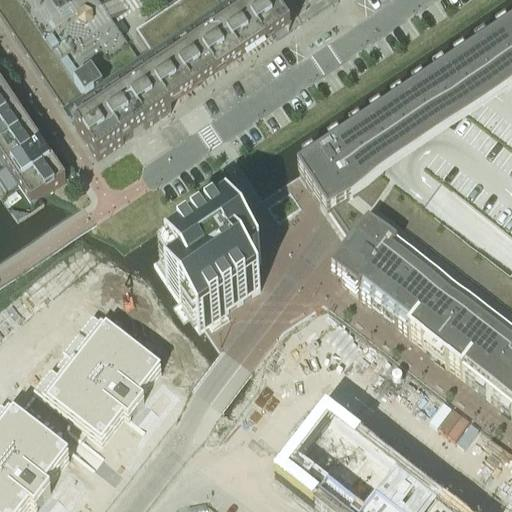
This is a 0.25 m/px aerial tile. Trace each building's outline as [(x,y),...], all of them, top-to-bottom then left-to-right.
[(0,0),(0,19),(96,163),(122,146),(126,143),(132,139),(144,131),(154,124),(170,113),(290,33),(284,25),(268,1),(254,11),(246,0),(0,0)] [(511,34),(289,181),(319,213),(358,233),(346,256),(368,268),(335,289),(511,423),(511,34)] [(4,94),(0,96),(0,122),(16,112),(4,94)] [(16,112),(0,122),(0,149),(28,130),(16,112)] [(28,130),(0,149),(0,162),(6,171),(40,148),(28,130)] [(40,148),(6,171),(18,190),(53,166),(40,148)] [(53,166),(18,190),(30,208),(65,184),(53,166)] [(226,217),(152,267),(199,337),(252,299),(238,280),(259,267),(226,217)] [(71,367),(42,405),(69,426),(86,440),(101,451),(123,424),(128,427),(130,425),(143,408),(138,404),(142,399),(160,376),(129,352),(131,349),(119,340),(116,343),(100,330),(86,348),(80,343),(65,363),(71,367)] [(0,511),(39,511),(50,498),(45,495),(49,489),(68,465),(50,451),(14,423),(8,419),(0,429),(0,511)] [(434,511),(327,428),(285,481),(324,511),(434,511)]
